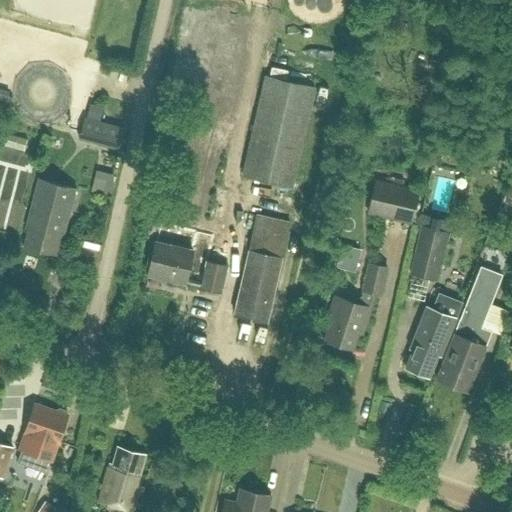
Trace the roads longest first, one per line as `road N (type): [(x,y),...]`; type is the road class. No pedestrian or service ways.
road 1 (tertiary): [(511,510),(0,333)]
road 2 (track): [(84,363),(167,0)]
